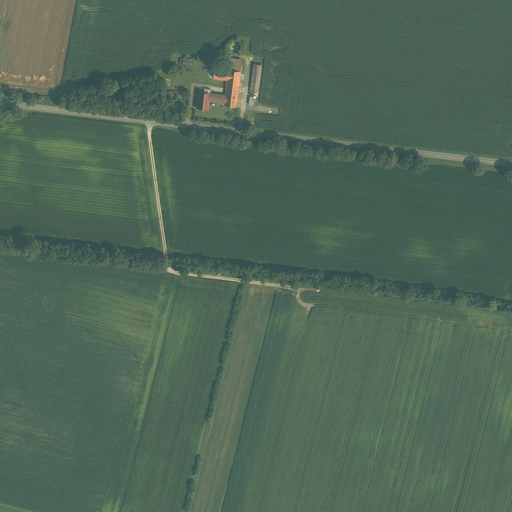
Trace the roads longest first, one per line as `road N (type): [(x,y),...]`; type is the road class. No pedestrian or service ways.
road 1 (tertiary): [(511,164),(0,103)]
road 2 (track): [(148,121),(168,271),(295,287)]
